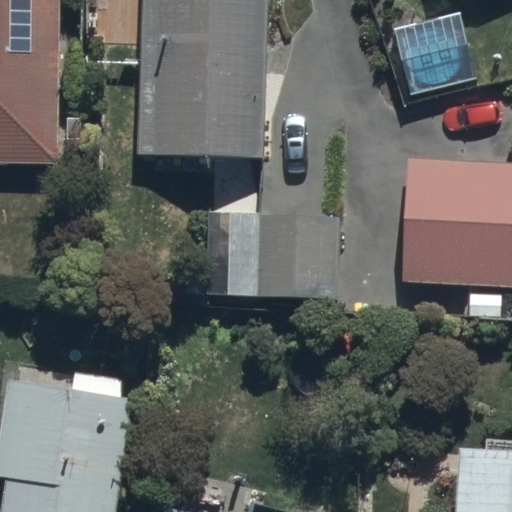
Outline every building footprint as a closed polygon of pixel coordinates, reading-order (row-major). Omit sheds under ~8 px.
[(0,0),(0,178),(60,179),(60,0),(0,0)] [(267,162),(270,0),(141,0),(139,160),(207,170),(267,162)] [(490,0),(430,0),(434,14),(490,0)] [(511,306),(511,175),(409,172),(406,295),(434,296),(433,323),(503,325),(504,306),(511,306)] [(340,315),(341,232),(204,227),(204,314),(340,315)] [(124,380),(75,376),(73,406),(1,391),(0,395),(0,450),(0,453),(0,495),(10,497),(8,511),(119,511),(133,419),(122,416),(124,380)] [(511,511),(511,481),(463,479),(461,511),(511,511)]
